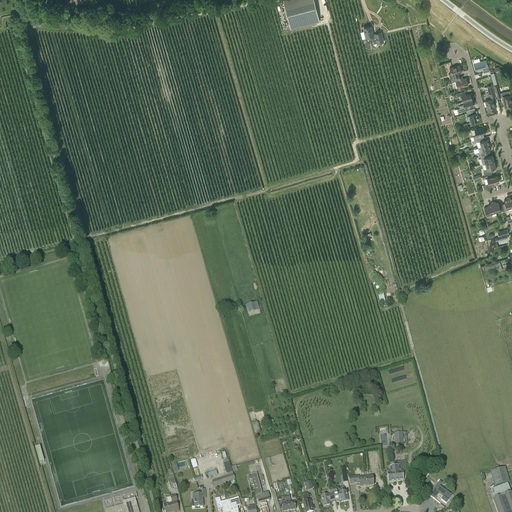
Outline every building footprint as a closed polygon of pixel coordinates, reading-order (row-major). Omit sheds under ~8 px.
[(283,0),(291,29),(320,21),(314,0),(283,0)] [(371,26),(364,28),(366,38),(368,37),(369,40),(372,39),(372,36),(373,36),(373,35),(371,26)] [(373,44),(377,43),(377,44),(379,43),(380,44),(381,44),(382,44),(383,43),(383,42),(381,32),(375,34),(373,35),(373,36),(372,36),(372,39),(373,42),(373,44)] [(451,73),(449,74),(450,79),(459,76),(458,73),(462,72),(460,65),(450,68),(451,73)] [(488,65),(476,69),(477,73),(486,71),(486,74),(490,73),(488,65)] [(460,76),(451,79),(452,82),(456,81),(458,88),(459,90),(463,89),(462,87),(468,85),(466,78),(461,79),(460,76)] [(496,96),(493,85),(487,86),(490,98),(496,96)] [(502,93),(500,93),(501,97),(502,97),(504,108),(511,106),(511,105),(509,91),(502,93)] [(463,102),(472,99),(472,98),(473,97),(472,94),(471,94),(470,94),(470,93),(465,95),(464,92),(455,94),(456,97),(460,96),(460,99),(462,98),(463,102)] [(472,100),(472,99),(463,102),(464,105),(459,106),(460,109),(457,109),(458,113),(469,110),(468,106),(474,105),(473,104),(474,104),(475,103),(474,100),(473,100),(472,100)] [(488,112),(496,110),(493,99),(485,101),(488,112)] [(472,112),(470,112),(465,113),(466,116),(468,116),(470,122),(478,120),(477,115),(476,115),(475,113),(473,114),(472,112)] [(475,130),(472,131),(471,131),(471,132),(472,132),(473,135),(476,134),(476,136),(473,137),(474,140),(477,139),(482,138),(481,135),(486,133),(484,127),(475,130)] [(483,137),(482,138),(477,139),(478,142),(476,143),(477,148),(478,148),(489,144),(488,139),(484,140),(483,137)] [(489,144),(478,148),(477,148),(479,152),(477,153),(478,157),(480,156),(486,154),(488,154),(487,151),(491,150),(491,149),(492,148),(491,145),(490,145),(489,145),(489,144)] [(485,163),(494,161),(492,155),(487,157),(486,154),(480,156),(481,159),(483,158),(485,163)] [(495,163),(494,161),(485,163),(487,169),(483,170),(484,175),(491,173),(490,169),(496,167),(497,166),(496,163),(495,163)] [(490,185),(499,182),(497,176),(487,178),(489,184),(483,186),(484,189),(491,187),(490,185)] [(508,208),(511,207),(508,198),(506,198),(507,200),(504,200),(505,203),(502,204),(504,211),(509,210),(508,208)] [(488,205),(489,206),(484,208),(487,218),(492,217),(491,213),(496,212),(493,202),(491,203),(491,204),(488,205)] [(504,211),(502,204),(499,205),(498,202),(495,203),(495,202),(493,202),(496,212),(499,211),(500,212),(504,211)] [(246,305),(248,312),(259,309),(257,303),(246,305)] [(402,429),(397,430),(398,433),(394,433),(395,445),(403,444),(402,429)] [(44,462),(40,447),(35,448),(40,463),(44,462)] [(375,453),(368,453),(368,461),(374,460),(374,462),(377,462),(377,456),(375,456),(375,453)] [(389,467),(390,473),(387,473),(388,482),(403,481),(402,472),(406,472),(405,462),(392,463),(393,466),(389,467)] [(229,463),(223,464),(227,474),(232,472),(229,463)] [(510,482),(505,468),(491,472),(495,487),(510,482)] [(227,476),(222,478),(223,483),(235,479),(233,474),(227,476)] [(257,497),(259,503),(270,500),(269,494),(262,496),(256,475),(256,474),(251,475),(257,497)] [(367,487),(366,478),(359,479),(359,477),(349,478),(350,485),(360,484),(360,488),(367,487)] [(177,487),(174,478),(168,479),(171,488),(177,487)] [(223,483),(222,478),(212,481),(214,487),(223,484),(223,483)] [(494,493),(492,494),(493,499),(493,500),(497,511),(511,511),(511,493),(511,492),(511,493),(507,483),(492,489),(494,493)] [(440,486),(437,484),(434,487),(435,488),(429,496),(434,500),(440,492),(445,496),(441,500),(446,504),(453,496),(440,486)] [(333,490),(335,501),(341,500),(341,502),(348,501),(346,491),(337,493),(337,489),(333,490)] [(203,498),(206,497),(205,490),(202,490),(202,494),(194,495),(194,500),(191,501),(192,507),(195,507),(195,508),(203,507),(203,498)] [(330,502),(335,501),(333,490),(329,491),(330,495),(321,496),(323,506),(330,505),(330,502)] [(172,503),(164,505),(165,511),(173,511),(175,511),(174,511),(176,511),(179,511),(176,502),(177,502),(176,495),(170,497),(172,503)] [(308,495),(303,496),(304,502),(303,503),(305,511),(311,511),(313,511),(310,501),(308,495)] [(231,511),(239,511),(238,511),(237,507),(241,505),(239,497),(228,500),(229,502),(231,511)] [(138,511),(135,498),(123,502),(124,504),(106,509),(106,511),(138,511)] [(231,511),(229,502),(228,500),(221,502),(220,498),(215,499),(218,510),(222,508),(223,511),(231,511)] [(290,500),(288,501),(288,503),(289,511),(296,510),(294,502),(291,503),(290,500)] [(268,501),(260,504),(262,511),(271,511),(270,507),(272,506),(270,501),(268,502),(268,501)] [(288,501),(281,502),(282,504),(282,511),(285,511),(289,511),(288,503),(288,501)]
